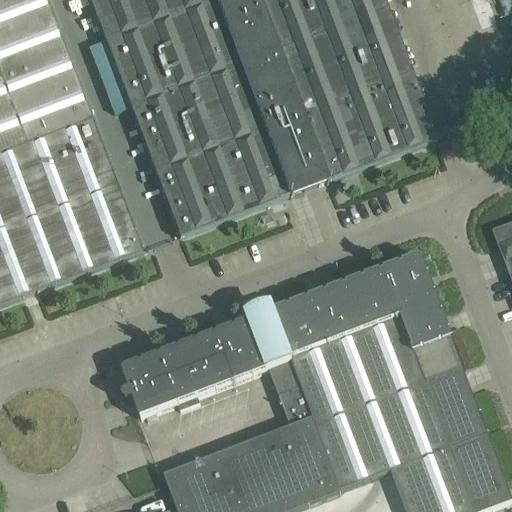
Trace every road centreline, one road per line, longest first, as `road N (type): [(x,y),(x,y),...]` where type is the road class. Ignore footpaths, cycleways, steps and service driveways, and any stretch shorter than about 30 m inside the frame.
road 1 (unclassified): [(69,355),(445,214)]
road 2 (unclassified): [(69,355),(104,442),(103,471),(19,499),(0,479)]
road 3 (unclassified): [(445,214),(511,385)]
